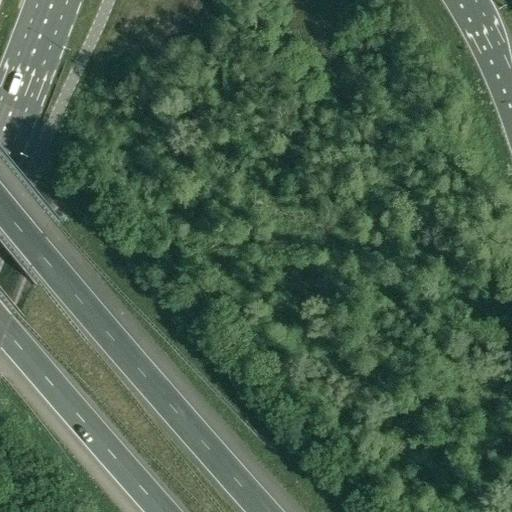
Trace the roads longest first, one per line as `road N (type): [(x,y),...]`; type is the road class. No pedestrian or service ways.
road 1 (motorway): [(262,511),(0,207)]
road 2 (motorway): [(0,325),(160,511)]
road 3 (primary): [(0,181),(68,0)]
road 4 (motorway): [(511,124),(480,26),(463,0)]
